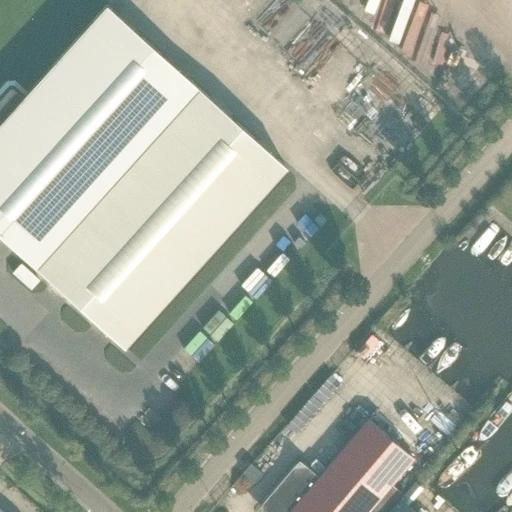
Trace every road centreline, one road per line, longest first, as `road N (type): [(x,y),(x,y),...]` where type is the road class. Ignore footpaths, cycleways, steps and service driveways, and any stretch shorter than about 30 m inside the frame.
road 1 (unclassified): [(179,511),(511,136)]
road 2 (unclassified): [(102,511),(0,420)]
